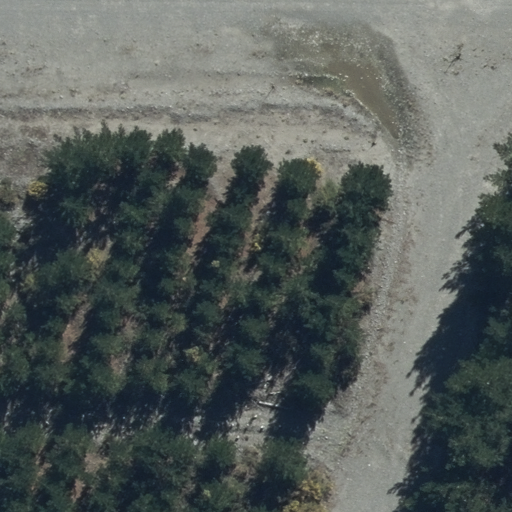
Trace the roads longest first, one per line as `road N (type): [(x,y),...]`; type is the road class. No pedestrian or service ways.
road 1 (track): [(371,511),(511,62)]
road 2 (unclassified): [(64,0),(511,10)]
